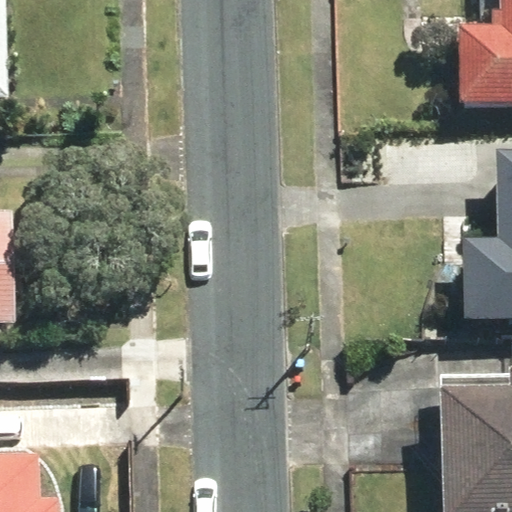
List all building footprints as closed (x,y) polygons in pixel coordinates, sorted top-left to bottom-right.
[(0,0),(0,113),(14,114),(16,0),(0,0)] [(511,0),(506,0),(505,36),(467,34),(463,109),(511,110),(511,0)] [(511,153),(503,154),(502,245),(464,245),(464,324),(511,323),(511,153)] [(0,336),(19,337),(20,216),(0,216),(0,336)] [(511,511),(511,391),(453,392),(451,511),(511,511)] [(0,511),(60,511),(61,506),(45,505),(46,465),(0,464),(0,511)]
